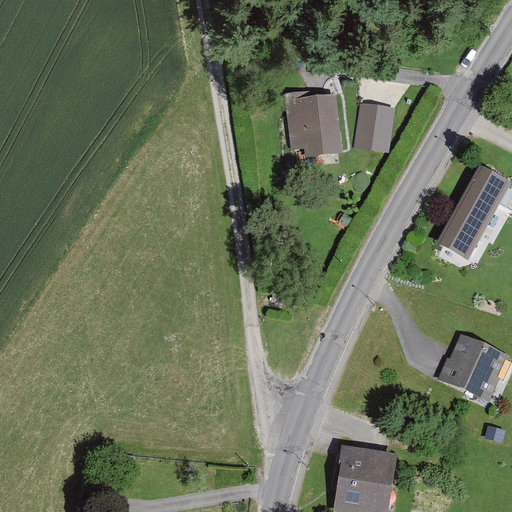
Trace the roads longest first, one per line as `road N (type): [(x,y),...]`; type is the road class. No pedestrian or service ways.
road 1 (tertiary): [(271,511),(289,439),(324,364),(407,200),(511,28)]
road 2 (track): [(207,0),(262,380),(289,439)]
